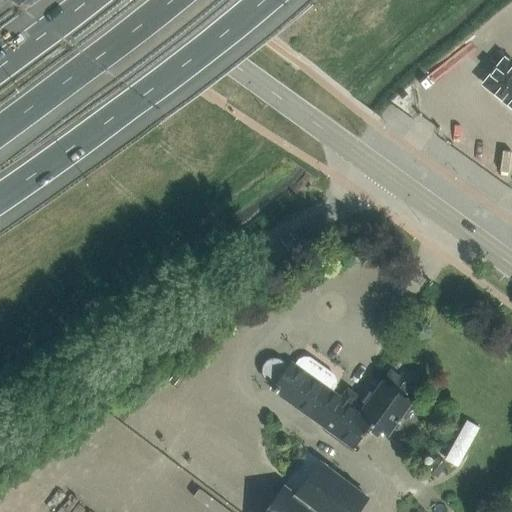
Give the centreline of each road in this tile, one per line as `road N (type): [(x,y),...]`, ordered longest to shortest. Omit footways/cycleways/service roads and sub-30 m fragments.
road 1 (unclassified): [(354,189),(321,221),(0,430)]
road 2 (motorway): [(0,199),(268,0)]
road 3 (tertiary): [(373,166),(139,0)]
road 4 (motorway): [(0,128),(172,0)]
road 5 (tertiary): [(511,266),(373,166)]
